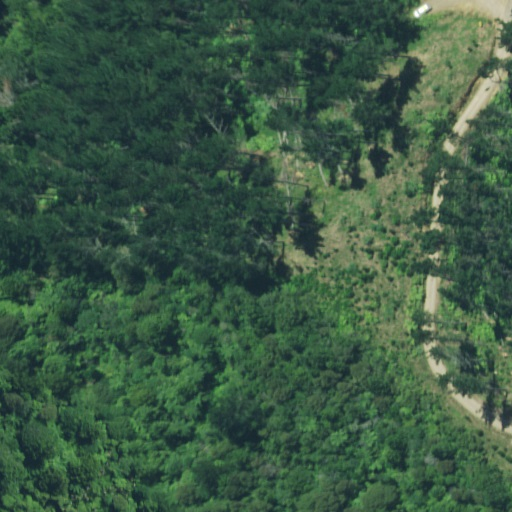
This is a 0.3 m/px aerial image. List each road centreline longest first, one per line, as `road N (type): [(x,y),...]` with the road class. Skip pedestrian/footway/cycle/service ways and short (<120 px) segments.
road 1 (track): [(0,219),(76,226),(133,199),(194,142),(285,127),(437,3),(500,6),(511,23)]
road 2 (track): [(511,62),(466,132),(429,286),(425,358),(447,396),(468,413),(511,425)]
